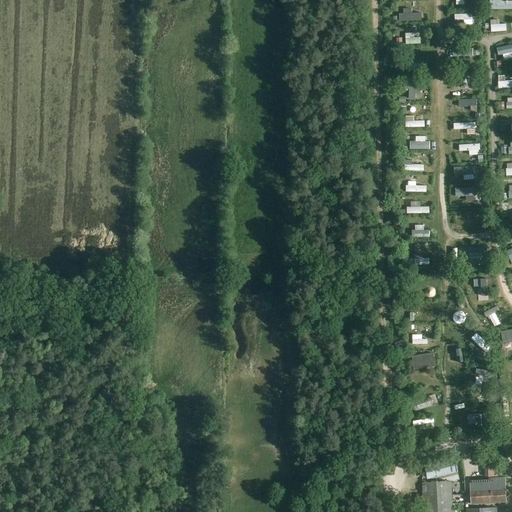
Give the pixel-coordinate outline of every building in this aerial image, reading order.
[(502,0),(498,0),(482,1),(482,9),(503,8),(502,0)] [(504,23),(493,24),(492,20),(484,21),(484,31),(505,30),(504,23)] [(418,43),(417,37),(411,37),(411,32),(403,32),(403,43),(418,43)] [(504,59),(504,53),(511,52),(511,46),(496,47),(497,59),(504,59)] [(511,87),(511,79),(499,80),(499,88),(511,87)] [(456,98),(456,106),(468,106),(468,109),(474,109),(474,99),(456,98)] [(511,100),(498,101),(498,108),(511,107),(511,100)] [(422,120),(411,120),(411,116),(402,115),(402,127),(422,128),(422,120)] [(473,129),(473,121),(454,122),(454,130),(473,129)] [(477,154),(476,143),(456,144),(456,151),(466,151),(466,154),(477,154)] [(480,194),(479,185),(457,186),(458,195),(480,194)] [(459,211),(459,219),(478,218),(477,210),(459,211)] [(418,224),(410,224),(411,237),(426,236),(425,227),(419,228),(418,224)] [(461,249),(461,265),(487,264),(487,248),(461,249)] [(428,257),(411,256),(411,264),(427,264),(428,257)] [(462,285),(482,286),(482,278),(462,278),(462,285)] [(414,298),(428,298),(427,290),(414,290),(414,298)] [(409,343),(425,344),(425,338),(420,337),(420,333),(410,332),(409,343)] [(482,351),(482,343),(466,344),(466,352),(482,351)] [(415,357),(415,369),(430,369),(430,360),(422,361),(422,357),(415,357)] [(434,390),(434,379),(422,379),(422,383),(408,383),(408,390),(434,390)] [(426,405),(425,400),(416,401),(416,412),(431,412),(430,405),(426,405)] [(455,460),(424,466),(427,480),(457,471),(455,460)] [(497,461),(488,462),(488,477),(498,476),(497,461)] [(472,503),(506,502),(505,478),(470,480),(472,503)] [(423,511),(453,511),(452,482),(422,483),(423,511)]
